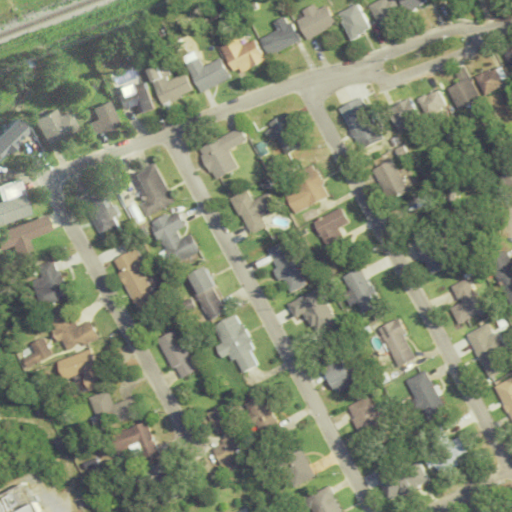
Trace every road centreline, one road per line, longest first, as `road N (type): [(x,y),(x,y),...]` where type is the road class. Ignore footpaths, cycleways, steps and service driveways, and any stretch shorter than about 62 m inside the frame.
road 1 (residential): [(433,511),(167,133)]
road 2 (residential): [(511,469),(303,82)]
road 3 (residential): [(48,181),(279,88),(356,72)]
road 4 (residential): [(48,181),(188,437)]
road 5 (residential): [(356,72),(398,79),(462,55),(478,34)]
road 6 (residential): [(478,34),(452,29),(356,72)]
